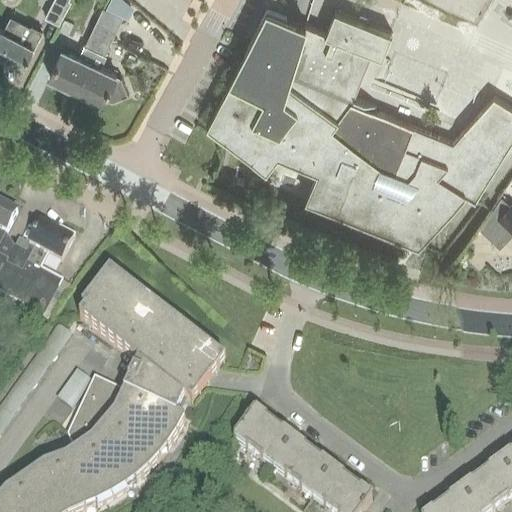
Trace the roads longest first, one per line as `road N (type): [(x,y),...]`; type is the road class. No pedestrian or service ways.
road 1 (residential): [(511,426),(424,488),(394,487),(284,398),(277,376),(311,277)]
road 2 (unclassified): [(129,184),(229,0)]
road 3 (secondary): [(511,324),(422,312),(311,277)]
road 4 (secondary): [(311,277),(129,184)]
road 5 (secondary): [(129,184),(0,116)]
